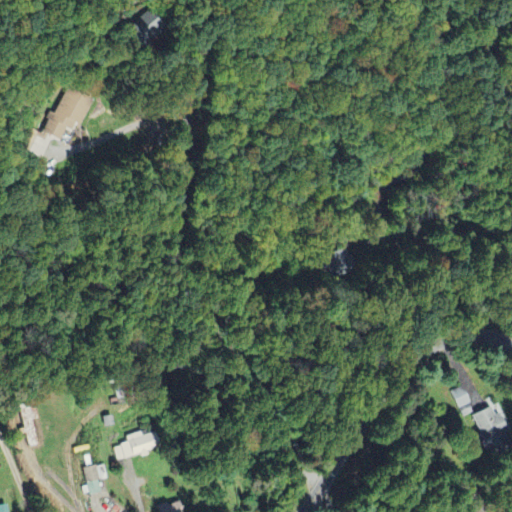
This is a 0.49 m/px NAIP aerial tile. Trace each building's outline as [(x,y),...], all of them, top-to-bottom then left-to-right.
[(158,26),(143,12),(127,29),(136,38),(128,47),(133,52),(158,26)] [(126,47),(135,38),(123,27),(115,36),(126,47)] [(42,133),(25,127),(18,146),(31,150),(36,137),(43,140),(44,136),(58,140),(63,126),(76,131),(86,100),(64,92),(56,113),(49,111),(42,133)] [(321,262),(326,277),(352,267),(345,246),(323,254),(326,261),(321,262)] [(31,419),(34,418),(32,402),(20,404),(25,446),(34,445),(31,419)] [(470,414),(490,456),(510,447),(490,405),(470,414)] [(118,459),(146,454),(145,446),(153,444),(151,431),(139,434),(139,432),(124,434),(126,443),(116,445),(118,459)] [(84,495),(98,492),(96,480),(105,478),(102,463),(83,467),(87,485),(82,486),(84,495)] [(177,511),(180,511),(176,499),(157,505),(158,511),(177,511)]
